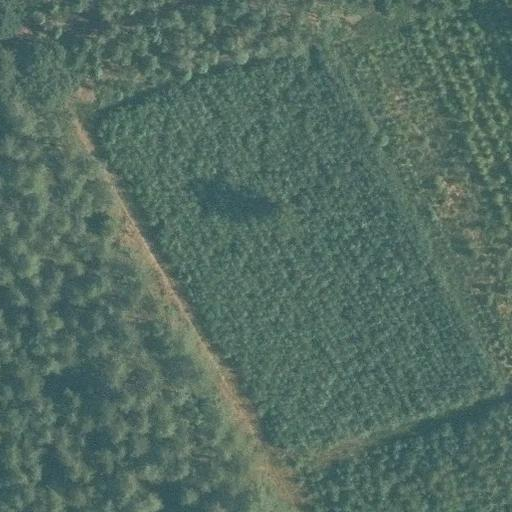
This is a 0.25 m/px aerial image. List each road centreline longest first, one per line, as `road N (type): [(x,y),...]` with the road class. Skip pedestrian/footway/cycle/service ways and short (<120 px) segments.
road 1 (track): [(296,511),(8,0)]
road 2 (track): [(511,392),(78,511)]
road 3 (track): [(76,109),(453,0)]
